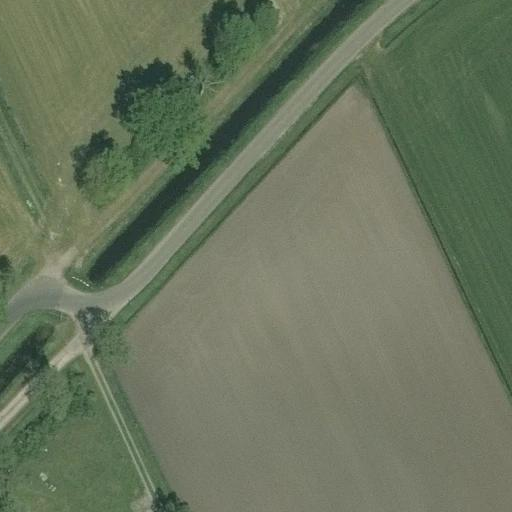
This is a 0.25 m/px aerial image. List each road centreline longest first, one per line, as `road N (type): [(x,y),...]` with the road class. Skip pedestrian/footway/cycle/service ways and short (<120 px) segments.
road 1 (unclassified): [(0,323),(41,298),(96,312),(125,296),(321,82),(409,0)]
road 2 (track): [(0,119),(72,253),(205,124),(308,0)]
road 3 (track): [(0,425),(94,324),(96,312)]
